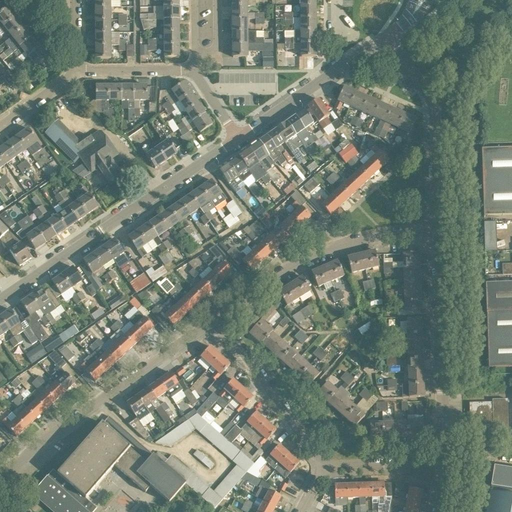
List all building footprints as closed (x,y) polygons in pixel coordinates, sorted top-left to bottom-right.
[(127,1),(126,0),(95,0),(95,9),(110,9),(120,8),(120,1),(127,1)] [(0,30),(4,28),(15,18),(7,8),(4,10),(0,4),(0,30)] [(162,20),(163,7),(153,6),(153,20),(162,20)] [(301,6),(301,14),(301,19),(316,19),(315,6),(301,6)] [(178,7),(163,8),(164,21),(179,21),(178,7)] [(232,20),(247,20),(247,7),(232,7),(232,20)] [(110,21),(110,9),(95,9),(95,21),(110,21)] [(15,18),(4,28),(11,37),(23,28),(15,18)] [(293,29),(293,32),(316,32),(316,19),(301,19),(292,19),(284,20),(284,25),(292,25),(292,26),(293,26),(293,29)] [(232,33),(247,32),(247,20),(232,20),(232,33)] [(110,34),(110,21),(95,21),(95,34),(110,34)] [(146,21),(140,22),(143,31),(156,28),(156,21),(146,21)] [(179,21),(164,21),(164,33),(179,33),(179,21)] [(16,43),(0,55),(0,58),(2,62),(2,61),(3,62),(7,58),(20,48),(32,38),(23,28),(11,37),(16,43)] [(232,45),(273,45),(272,41),(263,41),(263,39),(256,39),(256,32),(247,32),(232,33),(232,45)] [(293,44),(301,44),(316,44),(316,32),(293,32),(293,38),(284,39),(284,44),(293,44)] [(164,46),(179,46),(179,33),(164,33),(164,46)] [(110,47),(110,34),(95,34),(95,47),(110,47)] [(24,53),(11,64),(14,68),(21,63),(28,58),(39,48),(32,38),(20,48),(24,53)] [(316,58),(316,44),(301,44),(301,58),(316,58)] [(247,58),(247,52),(273,52),(273,45),(232,45),(232,58),(247,58)] [(147,46),(140,46),(140,55),(147,55),(148,51),(147,46)] [(179,46),(164,46),(164,59),(179,59),(179,46)] [(110,60),(110,47),(95,47),(96,60),(110,60)] [(118,52),(126,52),(126,58),(134,58),(134,47),(118,47),(118,52)] [(48,59),(39,48),(28,58),(36,68),(48,59)] [(262,68),(273,68),(273,58),(262,58),(262,68)] [(10,71),(11,72),(15,68),(18,72),(25,67),(21,63),(14,68),(10,71)] [(3,78),(0,79),(0,88),(1,88),(0,87),(6,82),(10,88),(15,84),(7,74),(4,77),(3,77),(3,78)] [(175,104),(191,93),(184,83),(171,91),(169,92),(170,93),(165,98),(168,102),(162,106),(160,103),(159,104),(158,106),(158,108),(158,114),(158,115),(172,106),(175,104)] [(103,114),(103,118),(108,118),(108,109),(108,101),(108,86),(95,86),(95,102),(101,102),(101,114),(103,114)] [(108,86),(108,101),(121,101),(121,86),(108,86)] [(128,122),(134,122),(134,119),(134,110),(134,102),(134,86),(121,86),(121,101),(121,102),(128,102),(128,122)] [(134,86),(134,102),(147,102),(147,86),(134,86)] [(349,108),(356,93),(343,87),(337,102),(334,110),(340,112),(342,105),(349,108)] [(191,93),(175,104),(182,115),(185,113),(198,104),(191,93)] [(349,108),(361,113),(368,98),(356,93),(349,108)] [(368,98),(361,113),(373,118),(380,103),(368,98)] [(330,116),(319,100),(313,104),(311,104),(309,105),(309,107),(307,108),(322,130),(331,125),(326,118),(330,116)] [(373,118),(380,121),(374,135),(379,137),(382,131),(385,124),(392,109),(380,103),(373,118)] [(198,104),(185,113),(187,116),(192,123),(205,115),(198,104)] [(175,111),(172,106),(158,115),(159,116),(165,112),(168,116),(175,111)] [(392,109),(385,124),(397,129),(404,114),(392,109)] [(327,141),(320,132),(314,136),(307,126),(313,123),(304,110),(295,116),(314,144),(319,150),(320,152),(321,153),(331,147),(327,141)] [(404,114),(397,129),(403,132),(400,139),(406,142),(409,134),(416,120),(404,114)] [(189,132),(195,128),(199,134),(212,126),(205,115),(192,123),(186,128),(179,132),(181,137),(179,138),(185,146),(194,141),(189,132)] [(314,144),(295,116),(287,122),(296,136),(299,134),(308,146),(315,156),(320,152),(319,150),(314,144)] [(354,127),(358,119),(353,117),(350,124),(354,127)] [(166,139),(170,136),(157,118),(149,123),(157,134),(159,138),(160,139),(163,144),(156,148),(150,152),(146,146),(142,149),(146,155),(145,156),(155,169),(177,154),(168,140),(167,141),(166,139)] [(358,119),(354,127),(360,129),(363,122),(358,119)] [(83,164),(76,169),(85,183),(93,177),(92,174),(98,170),(108,184),(121,175),(111,161),(119,156),(105,136),(102,133),(99,131),(80,144),(58,121),(45,134),(74,163),(79,158),(83,164)] [(287,122),(278,129),(276,130),(285,143),(284,143),(292,154),(297,150),(302,146),(296,136),(287,122)] [(186,128),(182,123),(176,127),(179,132),(186,128)] [(17,137),(27,150),(31,157),(42,150),(37,143),(38,143),(28,129),(17,137)] [(276,130),(267,136),(285,162),(286,161),(290,166),(293,164),(291,161),(289,162),(288,160),(289,159),(280,146),(284,143),(285,143),(276,130)] [(276,158),(281,166),(285,162),(267,136),(258,142),(272,161),(276,158)] [(16,157),(27,150),(17,137),(7,144),(16,157)] [(346,165),(347,164),(351,160),(356,157),(358,155),(351,147),(347,141),(339,146),(342,152),(338,155),(346,165)] [(265,174),(271,181),(277,176),(271,169),(268,164),(272,161),(258,142),(248,149),(265,174)] [(379,151),(374,146),(370,142),(366,146),(371,151),(365,156),(370,160),(379,171),(389,162),(379,151)] [(0,148),(0,156),(6,165),(16,157),(7,144),(0,148)] [(183,145),(177,148),(182,156),(188,153),(183,145)] [(511,148),(481,150),(483,217),(511,215),(511,148)] [(265,185),(271,181),(265,174),(248,149),(238,156),(248,172),(252,175),(255,180),(264,191),(268,189),(265,185)] [(304,160),(297,150),(292,154),(299,164),(304,160)] [(245,181),(252,175),(248,172),(238,156),(230,162),(228,163),(242,183),(245,181)] [(351,160),(369,180),(379,171),(370,160),(364,166),(360,162),(356,157),(351,160)] [(360,189),(369,180),(351,160),(347,164),(351,169),(350,170),(354,175),(350,179),(360,189)] [(21,164),(26,171),(31,168),(26,161),(21,164)] [(292,168),(290,166),(286,161),(285,162),(281,166),(282,168),(284,167),(288,167),(290,170),(292,169),(292,168)] [(228,163),(218,170),(229,185),(236,194),(240,191),(240,190),(237,187),(242,183),(228,163)] [(21,164),(16,167),(22,175),(26,171),(21,164)] [(294,170),(298,176),(303,182),(305,180),(295,166),(292,168),(292,169),(294,170)] [(330,177),(335,182),(339,179),(334,173),(330,177)] [(0,179),(5,186),(10,183),(5,176),(0,179)] [(303,182),(298,176),(294,180),(298,186),(303,182)] [(350,179),(347,176),(337,184),(340,188),(350,198),(360,189),(350,179)] [(335,182),(330,177),(326,180),(331,186),(335,182)] [(320,185),(313,178),(303,186),(310,194),(320,185)] [(201,188),(215,209),(225,202),(220,195),(221,195),(211,181),(201,188)] [(49,187),(47,183),(39,189),(41,192),(49,187)] [(295,188),(292,184),(283,191),(287,195),(295,188)] [(87,215),(98,208),(89,193),(88,194),(83,187),(79,190),(84,197),(78,201),(87,215)] [(204,206),(210,202),(214,209),(215,209),(201,188),(190,195),(200,209),(204,216),(209,223),(214,220),(204,206)] [(340,188),(331,197),(340,207),(350,198),(340,188)] [(77,222),(87,215),(78,201),(73,204),(68,197),(68,198),(63,191),(58,195),(77,222)] [(290,197),(295,203),(292,205),(297,211),(291,216),(301,227),(311,217),(301,207),(306,203),(296,192),(290,197)] [(66,230),(77,222),(58,195),(54,197),(59,204),(58,205),(63,212),(57,216),(66,230)] [(189,216),(200,209),(190,195),(180,202),(189,216)] [(340,207),(331,197),(325,202),(320,197),(316,201),(330,216),(340,207)] [(189,227),(184,220),(189,216),(180,202),(169,209),(179,223),(183,230),(195,249),(202,245),(194,232),(192,233),(188,228),(189,227)] [(9,210),(15,220),(25,214),(19,204),(9,210)] [(42,206),(37,209),(42,216),(47,213),(42,206)] [(264,215),(267,213),(262,206),(253,213),(258,220),(264,215)] [(37,209),(33,212),(37,219),(42,216),(37,209)] [(168,231),(179,223),(169,209),(159,216),(168,231)] [(238,210),(231,215),(222,220),(229,229),(239,222),(236,218),(241,215),(238,210)] [(280,216),(275,211),(271,214),(276,220),(281,225),(291,236),(301,227),(291,216),(286,221),(280,215),(280,216)] [(0,216),(0,218),(10,229),(15,224),(5,212),(0,216)] [(268,212),(267,213),(264,215),(272,224),(276,220),(271,214),(268,212)] [(57,216),(47,223),(44,218),(43,218),(56,237),(66,230),(57,216)] [(168,231),(159,216),(149,223),(158,237),(168,231)] [(204,226),(209,223),(204,216),(200,219),(204,226)] [(36,230),(27,217),(17,223),(26,236),(25,237),(35,251),(45,244),(36,230)] [(42,226),(36,230),(45,244),(56,237),(43,218),(39,221),(42,226)] [(249,228),(257,238),(264,231),(256,222),(249,228)] [(483,223),(484,252),(497,252),(496,222),(483,223)] [(0,239),(9,252),(19,267),(21,265),(23,266),(25,264),(25,263),(31,259),(20,244),(0,223),(0,239)] [(173,261),(167,251),(163,244),(162,244),(158,238),(158,237),(149,223),(138,231),(147,245),(152,241),(154,244),(157,248),(158,247),(163,254),(158,257),(164,267),(173,261)] [(281,245),(291,236),(281,225),(272,234),(281,245)] [(257,238),(249,228),(248,229),(247,227),(243,231),(252,241),(253,242),(257,238)] [(195,249),(183,230),(179,233),(183,240),(182,241),(190,253),(195,249)] [(142,248),(147,245),(138,231),(127,238),(137,252),(138,252),(142,258),(146,255),(142,248)] [(281,245),(272,234),(262,243),(272,253),(281,245)] [(130,263),(114,239),(104,247),(113,260),(117,266),(122,263),(124,267),(130,263)] [(163,244),(167,251),(171,248),(167,241),(163,244)] [(262,243),(252,253),(262,263),(272,253),(262,243)] [(232,272),(223,263),(227,259),(216,246),(208,251),(215,258),(211,261),(214,264),(209,268),(212,271),(222,282),(232,272)] [(113,260),(104,247),(93,254),(102,267),(113,260)] [(233,247),(226,253),(238,266),(242,262),(252,272),(262,263),(252,253),(246,258),(241,252),(239,254),(233,247)] [(361,257),(365,271),(379,268),(375,251),(366,253),(367,255),(361,257)] [(92,275),(93,275),(95,279),(106,272),(102,267),(93,254),(83,261),(92,275)] [(420,262),(419,254),(403,254),(403,268),(418,268),(418,262),(420,262)] [(355,256),(347,258),(351,275),(365,271),(361,257),(356,258),(355,256)] [(188,264),(192,269),(194,271),(198,266),(193,260),(188,264)] [(325,269),(331,283),(344,277),(337,262),(330,265),(331,267),(325,269)] [(511,264),(502,265),(502,276),(511,275),(511,264)] [(167,273),(162,267),(154,273),(151,268),(145,273),(152,283),(167,273)] [(82,282),(73,268),(62,275),(72,289),(82,282)] [(418,274),(418,268),(403,268),(403,282),(420,282),(420,274),(418,274)] [(197,275),(194,271),(192,269),(188,273),(193,279),(197,275)] [(331,283),(325,269),(320,271),(319,269),(311,273),(318,289),(331,283)] [(107,275),(112,282),(117,278),(112,271),(107,275)] [(222,282),(212,271),(203,281),(212,291),(222,282)] [(72,289),(62,275),(51,283),(54,286),(48,289),(56,300),(72,289)] [(107,275),(102,278),(107,285),(112,282),(107,275)] [(150,285),(143,275),(129,284),(136,294),(150,285)] [(296,284),(291,287),(299,300),(311,292),(302,278),(295,282),(296,284)] [(174,289),(173,287),(165,279),(160,284),(158,282),(156,284),(166,296),(168,294),(174,289)] [(212,291),(203,281),(197,286),(193,290),(202,300),(212,291)] [(370,291),(368,282),(362,283),(364,292),(370,291)] [(403,282),(404,297),(419,296),(418,290),(421,290),(420,282),(403,282)] [(511,310),(511,283),(485,284),(486,312),(511,310)] [(174,289),(178,292),(179,293),(182,290),(177,284),(173,287),(174,289)] [(91,285),(86,289),(92,298),(97,294),(91,285)] [(299,300),(291,287),(286,290),(285,288),(277,293),(280,296),(287,307),(299,300)] [(44,292),(42,289),(31,297),(49,324),(50,324),(52,327),(56,324),(53,320),(64,312),(60,307),(56,300),(48,289),(44,292)] [(193,309),(202,300),(193,290),(183,299),(193,309)] [(335,293),(339,301),(344,299),(340,290),(335,293)] [(76,296),(80,302),(86,299),(81,292),(76,296)] [(179,293),(178,292),(172,298),(178,304),(174,308),(183,318),(193,309),(183,299),(179,293)] [(339,301),(335,293),(330,295),(334,303),(339,301)] [(76,296),(71,299),(76,305),(80,302),(76,296)] [(384,297),(385,303),(393,303),(393,304),(404,303),(404,311),(421,310),(421,301),(419,302),(419,296),(404,297),(394,297),(384,297)] [(49,324),(31,297),(20,304),(30,318),(35,314),(40,321),(40,320),(45,327),(49,324)] [(112,310),(123,302),(119,297),(108,304),(112,310)] [(142,308),(134,299),(129,303),(138,312),(142,308)] [(183,318),(174,308),(168,302),(158,310),(164,316),(163,317),(173,327),(183,318)] [(264,323),(278,307),(272,302),(256,319),(255,319),(251,324),(246,331),(249,334),(248,335),(260,346),(261,345),(272,332),(272,333),(273,332),(264,323)] [(304,309),(309,317),(314,314),(309,306),(304,309)] [(299,312),(300,313),(304,319),(304,320),(309,317),(304,309),(299,312)] [(23,342),(14,328),(20,324),(11,310),(0,317),(9,331),(13,338),(18,345),(23,342)] [(511,368),(511,310),(486,312),(488,369),(511,368)] [(94,321),(100,317),(96,312),(91,315),(94,321)] [(139,313),(135,317),(129,322),(144,337),(153,328),(139,313)] [(0,337),(9,331),(0,317),(0,337)] [(283,329),(289,322),(285,318),(279,325),(283,329)] [(119,331),(123,327),(118,321),(114,325),(119,331)] [(37,322),(29,328),(38,341),(40,344),(48,338),(37,322)] [(128,322),(134,327),(124,336),(134,346),(144,337),(129,322),(128,322)] [(406,323),(400,323),(400,336),(406,335),(422,335),(422,322),(406,323)] [(373,330),(369,323),(357,330),(361,337),(373,330)] [(110,329),(115,334),(115,335),(119,331),(114,325),(110,329)] [(78,333),(74,326),(59,336),(63,343),(78,333)] [(29,328),(22,332),(32,346),(38,341),(29,328)] [(298,342),(304,335),(300,331),(294,338),(298,342)] [(261,345),(271,353),(281,341),(272,333),(272,332),(261,345)] [(84,333),(76,338),(81,343),(88,337),(84,333)] [(304,335),(298,342),(302,346),(308,338),(304,335)] [(422,335),(406,335),(407,348),(422,347),(422,335)] [(52,341),(50,338),(41,345),(47,354),(63,343),(59,336),(52,341)] [(134,346),(124,336),(115,345),(124,355),(134,346)] [(13,348),(18,345),(13,338),(9,341),(13,348)] [(99,339),(94,343),(99,349),(104,345),(99,339)] [(271,353),(280,361),(291,349),(281,341),(271,353)] [(94,354),(90,357),(105,373),(114,364),(105,354),(99,349),(94,343),(89,348),(94,354)] [(25,356),(32,365),(46,355),(40,345),(25,356)] [(124,355),(115,345),(105,354),(114,364),(124,355)] [(74,357),(64,346),(57,351),(68,363),(74,357)] [(200,358),(210,367),(220,356),(209,347),(200,358)] [(422,347),(407,348),(407,360),(423,360),(422,347)] [(317,358),(323,352),(319,348),(312,355),(317,358)] [(291,349),(280,361),(289,370),(300,358),(291,349)] [(323,352),(317,358),(321,362),(327,355),(323,352)] [(66,365),(55,353),(48,357),(57,367),(53,371),(55,373),(50,378),(55,383),(65,393),(75,383),(61,369),(66,365)] [(220,356),(210,367),(216,373),(211,378),(215,381),(230,365),(220,356)] [(105,373),(90,357),(90,358),(84,363),(81,366),(85,371),(85,372),(95,382),(105,373)] [(299,378),(310,366),(300,358),(289,370),(299,378)] [(423,373),(423,360),(407,360),(407,373),(423,373)] [(180,376),(184,381),(190,378),(194,374),(187,364),(175,372),(179,377),(180,376)] [(319,375),(310,366),(299,378),(308,387),(319,375)] [(344,383),(350,376),(346,372),(340,379),(344,383)] [(170,373),(159,381),(166,392),(171,398),(177,394),(182,391),(178,384),(170,373)] [(423,373),(407,373),(408,386),(424,385),(423,373)] [(350,376),(344,383),(348,387),(354,380),(350,376)] [(35,380),(41,386),(45,383),(39,377),(35,380)] [(21,384),(16,379),(11,384),(15,389),(21,384)] [(31,395),(45,411),(55,402),(46,391),(41,386),(35,380),(31,384),(36,390),(31,395)] [(228,405),(233,400),(243,389),(232,380),(223,391),(218,396),(228,405)] [(156,400),(166,392),(159,381),(148,389),(156,400)] [(326,402),(337,391),(327,382),(317,394),(326,402)] [(55,383),(46,391),(55,402),(65,393),(55,383)] [(408,386),(408,398),(424,398),(424,385),(408,386)] [(346,399),(350,395),(341,387),(337,391),(326,402),(336,411),(346,399)] [(197,403),(188,388),(182,392),(196,413),(200,408),(197,403)] [(137,396),(145,407),(150,414),(155,410),(165,424),(170,420),(165,413),(160,406),(156,400),(148,389),(137,396)] [(253,398),(243,389),(233,400),(239,405),(234,410),(238,414),(243,409),(253,398)] [(363,400),(369,393),(365,389),(358,396),(363,400)] [(375,404),(378,400),(378,399),(376,400),(372,396),(369,393),(363,400),(356,408),(345,419),(355,428),(365,416),(373,406),(375,404)] [(207,412),(218,399),(212,394),(200,408),(196,413),(195,414),(197,415),(208,425),(209,426),(215,419),(207,412)] [(36,420),(45,411),(31,395),(25,400),(20,395),(16,399),(21,404),(26,410),(36,420)] [(203,403),(207,400),(202,395),(198,399),(203,403)] [(126,404),(137,419),(128,425),(144,441),(149,437),(139,422),(150,414),(149,414),(150,414),(145,407),(137,396),(126,404)] [(21,404),(16,399),(12,402),(17,408),(21,404)] [(356,408),(346,399),(336,411),(345,419),(356,408)] [(471,404),(471,412),(472,417),(471,417),(471,429),(493,428),(493,431),(508,431),(507,400),(492,401),(492,403),(471,404)] [(160,406),(165,413),(169,410),(164,403),(160,406)] [(382,413),(381,403),(375,404),(373,406),(373,413),(382,413)] [(16,419),(26,429),(36,420),(26,410),(16,419)] [(240,431),(235,427),(224,439),(228,443),(232,446),(236,450),(239,452),(242,449),(233,442),(240,435),(248,442),(252,438),(266,422),(256,413),(246,423),(246,424),(241,430),(240,431)] [(189,421),(196,431),(200,434),(208,425),(197,415),(189,421)] [(422,421),(422,415),(416,416),(407,416),(407,422),(407,430),(424,430),(423,421),(422,421)] [(26,429),(16,419),(11,424),(6,419),(2,422),(7,428),(6,428),(16,438),(26,429)] [(196,431),(189,421),(184,425),(191,434),(196,431)] [(222,431),(219,434),(220,435),(224,439),(235,427),(230,422),(222,431)] [(266,422),(252,438),(261,447),(276,431),(266,422)] [(407,430),(407,422),(395,423),(395,438),(408,438),(407,430)] [(370,439),(372,439),(383,439),(382,423),(369,423),(370,439)] [(395,423),(382,423),(383,439),(395,438),(395,423)] [(163,466),(154,457),(152,456),(146,464),(129,449),(130,449),(102,424),(57,475),(53,471),(33,494),(53,511),(93,511),(96,509),(85,499),(115,466),(145,493),(150,488),(169,504),(185,485),(184,484),(180,480),(176,476),(172,473),(168,469),(163,466)] [(191,434),(184,425),(179,428),(186,438),(191,434)] [(212,428),(209,426),(208,425),(200,434),(204,438),(212,428)] [(179,428),(174,432),(181,441),(186,438),(179,428)] [(216,432),(212,428),(204,438),(208,441),(216,432)] [(408,438),(408,439),(424,439),(424,430),(407,430),(408,438)] [(174,432),(169,435),(176,444),(181,441),(174,432)] [(219,434),(216,432),(208,441),(212,445),(220,435),(219,434)] [(169,435),(164,439),(171,448),(176,444),(169,435)] [(224,439),(220,435),(212,445),(216,448),(224,439)] [(156,444),(171,448),(164,439),(156,444)] [(228,443),(224,439),(216,448),(220,452),(228,443)] [(224,456),(232,446),(228,443),(220,452),(224,456)] [(274,471),(279,465),(289,455),(279,445),(269,456),(270,456),(265,461),(260,457),(254,465),(247,473),(258,479),(261,476),(259,474),(259,472),(266,464),(274,471)] [(236,450),(232,446),(224,456),(228,459),(236,450)] [(252,457),(242,449),(239,452),(241,453),(249,461),(252,457)] [(249,461),(254,465),(260,457),(264,453),(259,449),(252,457),(249,461)] [(241,453),(239,452),(236,450),(228,459),(232,463),(241,453)] [(193,455),(201,462),(205,458),(197,451),(193,455)] [(163,466),(167,461),(158,453),(154,457),(163,466)] [(232,463),(236,466),(246,474),(247,473),(254,465),(249,461),(241,453),(232,463)] [(299,464),(289,455),(279,465),(274,471),(285,480),(290,474),(299,464)] [(163,466),(168,469),(176,460),(172,456),(167,461),(163,466)] [(205,458),(201,462),(209,469),(213,465),(205,458)] [(168,469),(172,473),(180,464),(176,460),(168,469)] [(172,473),(176,476),(184,467),(180,464),(172,473)] [(236,466),(233,471),(242,479),(246,474),(236,466)] [(176,476),(180,480),(188,471),(184,467),(176,476)] [(511,490),(511,470),(494,467),(490,487),(511,490)] [(180,480),(184,484),(192,474),(188,471),(180,480)] [(238,483),(242,479),(233,471),(229,475),(238,483)] [(281,498),(262,488),(259,486),(262,482),(258,479),(247,473),(246,474),(242,479),(238,483),(234,488),(238,491),(244,482),(259,489),(254,498),(263,502),(275,509),(281,498)] [(185,485),(188,487),(197,478),(192,474),(184,484),(185,485)] [(229,475),(225,479),(234,488),(238,483),(229,475)] [(201,482),(197,478),(188,487),(193,491),(201,482)] [(225,479),(221,484),(230,492),(234,488),(225,479)] [(205,485),(201,482),(193,491),(197,495),(205,485)] [(284,493),(287,486),(282,483),(278,490),(284,493)] [(226,497),(230,492),(221,484),(217,488),(226,497)] [(359,511),(365,511),(364,499),(372,498),(371,484),(359,485),(359,499),(359,506),(359,511)] [(371,484),(372,498),(372,504),(378,504),(378,505),(377,505),(378,511),(372,511),(388,511),(389,510),(390,505),(391,498),(384,498),(384,484),(371,484)] [(209,489),(205,485),(197,495),(201,498),(209,489)] [(347,499),(346,485),(334,485),(334,500),(347,499)] [(347,499),(352,499),(359,499),(359,485),(346,485),(347,499)] [(406,501),(420,504),(423,492),(416,490),(416,488),(396,485),(394,497),(400,498),(401,493),(408,494),(406,501)] [(223,501),(226,497),(217,488),(213,493),(223,501)] [(201,498),(215,510),(223,501),(213,493),(209,489),(201,498)] [(511,511),(511,494),(490,491),(486,511),(511,511)] [(249,511),(251,509),(244,505),(234,500),(231,507),(240,511),(241,511),(243,511),(249,511)] [(244,505),(251,509),(253,505),(246,501),(244,505)] [(406,501),(404,511),(418,511),(420,504),(406,501)] [(273,511),(275,509),(263,502),(258,511),(273,511)]
